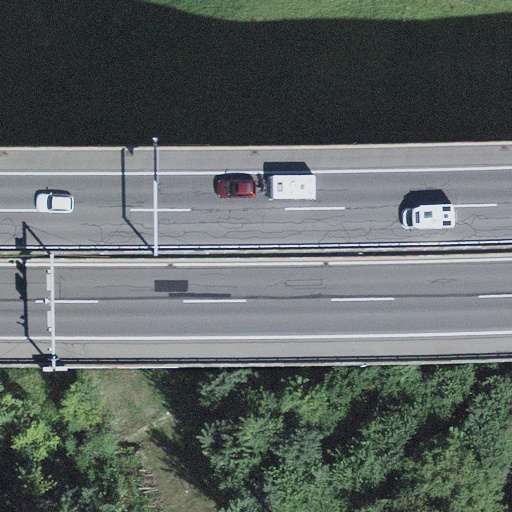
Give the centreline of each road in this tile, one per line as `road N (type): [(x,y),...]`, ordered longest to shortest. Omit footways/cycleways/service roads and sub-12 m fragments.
road 1 (motorway): [(511,204),(0,211)]
road 2 (motorway): [(0,301),(511,296)]
